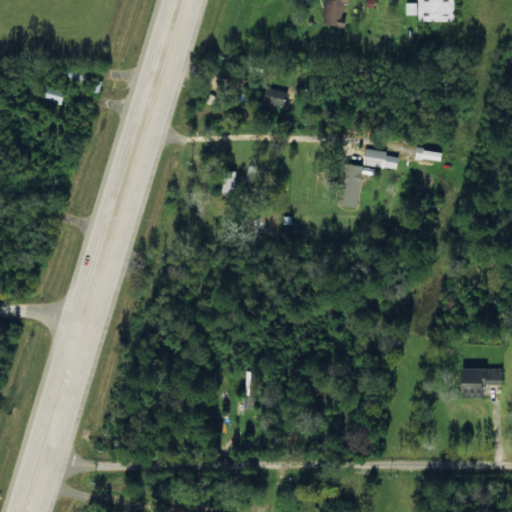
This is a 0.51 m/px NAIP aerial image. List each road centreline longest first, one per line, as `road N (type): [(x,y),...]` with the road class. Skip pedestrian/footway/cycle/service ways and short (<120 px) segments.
road 1 (trunk): [(25,511),(180,0)]
road 2 (residential): [(511,456),(44,452)]
